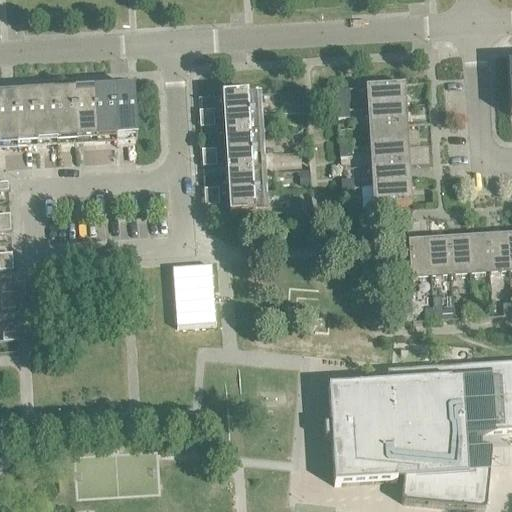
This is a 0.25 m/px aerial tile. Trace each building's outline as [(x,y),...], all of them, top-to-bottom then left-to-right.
[(366,111),(406,109),(406,108),(404,108),(402,89),(404,89),(404,88),(365,90),(365,92),(367,92),(368,110),(366,111)] [(133,96),(112,98),(115,142),(134,141),(136,141),(133,96)] [(222,120),(260,118),(260,117),(258,117),(257,99),(259,99),(259,97),(221,99),(221,101),(223,101),(224,120),(222,120)] [(112,98),(92,99),(95,143),(115,142),(112,98)] [(92,99),(73,100),(75,144),(95,143),(92,99)] [(73,100),(53,101),(56,145),(75,144),(73,100)] [(53,101),(33,103),(36,147),(56,145),(53,101)] [(33,103),(13,104),(16,148),(36,147),(33,103)] [(13,104),(0,104),(0,148),(16,148),(13,104)] [(335,105),(336,121),(348,121),(347,104),(335,105)] [(367,130),(367,131),(407,128),(405,128),(404,109),(406,109),(366,111),(366,112),(368,112),(369,130),(367,130)] [(198,113),(198,122),(213,121),(212,113),(198,113)] [(223,139),(223,140),(261,137),(259,137),(258,119),(260,119),(260,118),(222,120),(222,121),(224,121),(225,139),(223,139)] [(213,121),(198,122),(199,130),(213,129),(213,121)] [(368,150),(408,148),(408,147),(406,147),(405,129),(407,129),(407,128),(367,131),(369,131),(370,150),(368,150)] [(224,159),(263,157),(263,156),(261,157),(260,138),(261,138),(261,137),(223,140),(225,140),(226,159),(224,159)] [(338,144),(339,161),(351,160),(350,143),(338,144)] [(369,169),(369,170),(410,167),(408,167),(407,149),(408,148),(368,150),(368,151),(370,151),(371,169),(369,169)] [(200,153),(201,161),(215,160),(215,152),(200,153)] [(225,178),(225,179),(264,177),(264,176),(262,176),(261,158),(263,158),(263,157),(224,159),(224,160),(226,160),(227,178),(225,178)] [(215,160),(201,161),(201,169),(216,168),(215,160)] [(371,189),(411,187),(411,186),(409,186),(408,168),(410,168),(410,167),(369,170),(371,170),(372,189),(371,189)] [(308,175),(299,176),(299,188),(309,187),(308,175)] [(227,198),(227,199),(265,196),(263,196),(262,177),(264,177),(225,179),(225,180),(227,179),(228,198),(227,198)] [(340,183),(341,200),(353,199),(352,182),(340,183)] [(411,187),(371,189),(371,190),(373,190),(374,209),(372,209),(372,210),(413,208),(413,206),(411,206),(409,188),(411,188),(411,187)] [(203,192),(203,200),(217,199),(217,191),(203,192)] [(265,196),(227,199),(229,199),(230,218),(228,218),(228,219),(266,217),(266,216),(264,216),(263,197),(265,197),(265,196)] [(217,199),(203,200),(204,208),(218,207),(217,199)] [(311,205),(300,205),(300,215),(312,214),(311,205)] [(0,216),(0,225),(9,225),(9,216),(0,216)] [(9,225),(0,225),(0,233),(10,233),(9,225)] [(487,241),(486,241),(488,280),(489,279),(489,278),(507,276),(507,278),(508,278),(505,240),(505,242),(487,243),(487,241)] [(467,242),(466,242),(469,281),(469,279),(488,278),(488,280),(486,241),(485,241),(485,243),(467,244),(467,242)] [(447,243),(449,282),(450,282),(450,280),(468,279),(468,281),(469,281),(466,242),(466,244),(448,245),(447,243)] [(428,245),(427,245),(430,283),(430,281),(448,280),(449,282),(447,243),(446,243),(446,245),(428,247),(428,245)] [(430,283),(427,245),(427,247),(408,248),(408,246),(407,246),(409,284),(410,284),(410,282),(429,281),(429,283),(430,283)] [(0,256),(0,264),(11,264),(11,256),(0,256)] [(11,264),(0,264),(0,272),(12,272),(11,264)] [(0,295),(0,303),(14,303),(13,295),(0,295)] [(440,301),(431,301),(432,312),(440,311),(440,301)] [(14,303),(0,303),(0,308),(0,312),(14,311),(14,303)] [(502,319),(511,319),(510,306),(502,307),(502,319)] [(479,308),(471,309),(472,321),(480,321),(479,308)] [(472,321),(471,309),(462,309),(463,322),(472,321)] [(432,312),(433,324),(441,323),(440,311),(432,312)] [(424,324),(433,324),(432,312),(423,312),(424,324)] [(2,344),(16,343),(16,335),(2,336),(2,344)] [(94,347),(98,408),(182,402),(178,342),(94,347)] [(329,429),(323,429),(324,443),(330,442),(333,488),(396,485),(395,484),(402,483),(400,503),(400,504),(400,505),(401,505),(401,506),(402,506),(402,507),(403,507),(454,511),(484,511),(485,511),(488,478),(490,455),(490,454),(490,453),(489,453),(489,452),(488,452),(487,452),(469,450),(466,449),(464,438),(504,435),(511,434),(511,367),(386,375),(387,387),(327,391),(329,429)]
